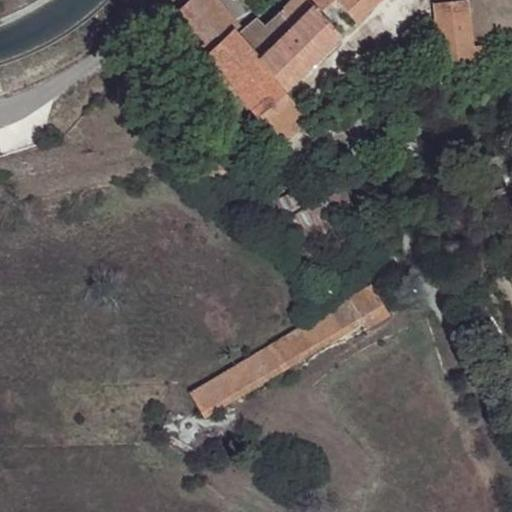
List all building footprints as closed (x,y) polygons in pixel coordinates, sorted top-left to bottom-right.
[(234,24),(214,0),(193,0),(172,17),(205,59),(235,33),(237,34),(238,28),(234,24)] [(246,12),(237,0),(214,0),(234,24),(246,12)] [(335,0),(291,0),(265,25),(259,20),(240,39),(258,59),(312,6),(320,15),(336,1),(335,0)] [(337,0),(336,1),(354,24),(379,0),(337,0)] [(475,65),(473,51),(467,2),(433,5),(439,68),(475,65)] [(341,39),(320,15),(312,6),(258,59),(256,62),(285,94),(341,39)] [(235,33),(205,59),(241,99),(258,118),(260,116),(283,96),(285,94),(256,62),(258,59),(240,39),(237,34),(235,33)] [(481,50),(473,51),(475,65),(483,64),(481,50)] [(307,122),(283,96),(260,116),(283,143),(307,122)] [(258,118),(241,99),(232,108),(249,126),(258,118)] [(277,147),(267,150),(269,162),(281,160),(277,147)] [(215,164),(218,179),(220,188),(265,180),(258,148),(213,155),(214,160),(215,164)] [(193,184),(218,179),(215,164),(214,160),(204,161),(188,165),(193,184)] [(331,174),(306,187),(277,203),(283,215),(344,183),(331,174)] [(353,186),(336,195),(285,223),(296,245),(364,208),(353,186)] [(275,201),(258,203),(259,217),(277,214),(275,201)] [(369,284),(280,340),(190,397),(201,415),(359,316),(381,302),(369,284)] [(387,312),(381,302),(359,316),(365,327),(387,312)]
